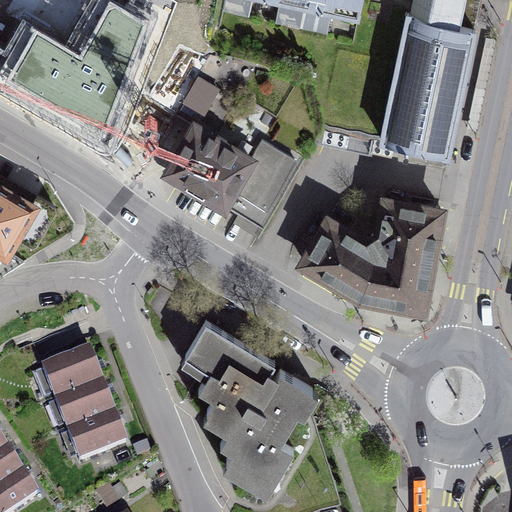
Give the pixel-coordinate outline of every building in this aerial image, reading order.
[(363,0),(240,0),(357,27),(363,0)] [(458,23),(463,0),(412,0),(410,13),(408,13),(380,138),(449,152),(476,27),(458,23)] [(112,10),(110,12),(81,62),(38,36),(15,77),(15,78),(15,80),(15,82),(16,83),(99,131),(101,131),(103,131),(104,130),(144,25),(116,10),(115,9),(113,10),(112,10)] [(174,114),(194,125),(168,170),(262,226),(287,185),(282,182),(296,158),(262,138),(251,158),(227,144),(227,141),(217,134),(235,103),(194,79),(174,114)] [(0,248),(6,252),(16,235),(30,243),(31,244),(33,244),(34,243),(35,243),(37,242),(55,209),(56,208),(56,206),(55,205),(54,204),(53,203),(36,194),(32,201),(0,182),(0,248)] [(373,297),(422,306),(431,257),(440,208),(386,198),(380,230),(375,231),(371,233),(369,236),(367,240),(328,218),(303,262),(360,294),(373,297)] [(323,388),(202,319),(178,360),(200,373),(192,386),(214,399),(203,417),(224,429),(217,442),(229,449),(220,465),(267,492),(293,446),(279,438),(295,410),(307,417),(323,388)] [(41,379),(52,410),(104,391),(92,360),(41,379)] [(52,410),(63,441),(115,422),(104,391),(52,410)] [(63,441),(75,471),(126,453),(115,422),(63,441)] [(0,452),(0,488),(21,474),(5,450),(0,452)] [(0,488),(0,511),(17,511),(37,499),(21,474),(0,488)]
